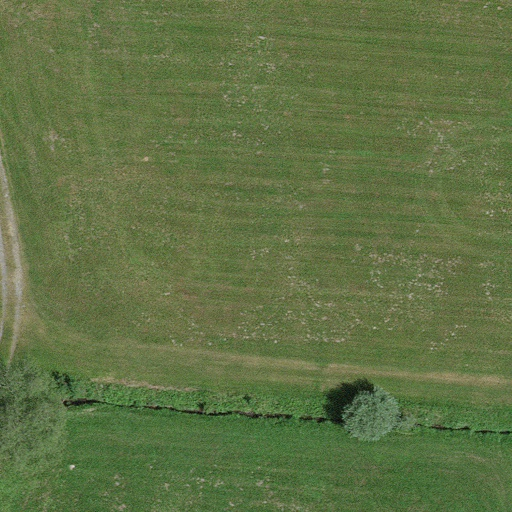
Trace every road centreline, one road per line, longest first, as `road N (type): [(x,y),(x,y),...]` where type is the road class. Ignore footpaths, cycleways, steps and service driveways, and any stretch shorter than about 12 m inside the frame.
road 1 (track): [(6,330),(511,393)]
road 2 (track): [(0,228),(0,362)]
